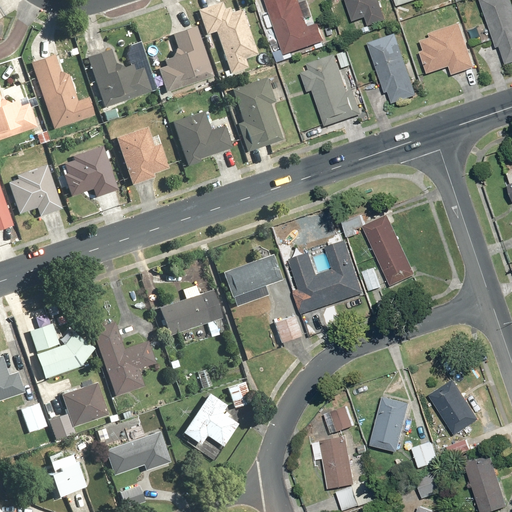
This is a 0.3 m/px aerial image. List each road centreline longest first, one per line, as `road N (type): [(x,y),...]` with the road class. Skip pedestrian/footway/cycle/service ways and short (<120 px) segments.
road 1 (tertiary): [(0,281),(431,133)]
road 2 (residential): [(268,485),(278,431),(309,378),(331,358),(487,293)]
road 3 (residential): [(487,293),(431,133)]
